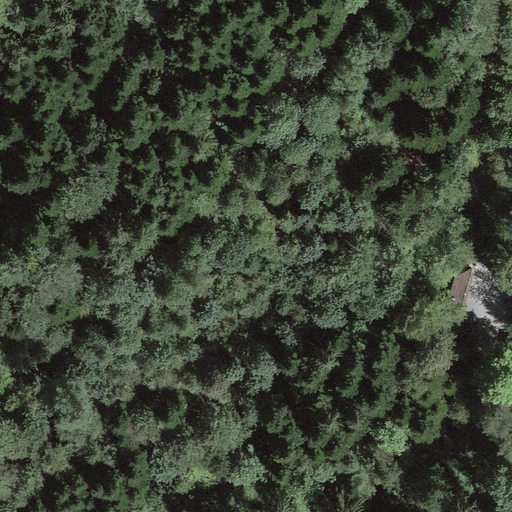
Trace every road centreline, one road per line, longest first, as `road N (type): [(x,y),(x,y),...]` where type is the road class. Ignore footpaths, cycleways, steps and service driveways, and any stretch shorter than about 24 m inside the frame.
road 1 (track): [(0,384),(368,0)]
road 2 (track): [(485,0),(485,511)]
